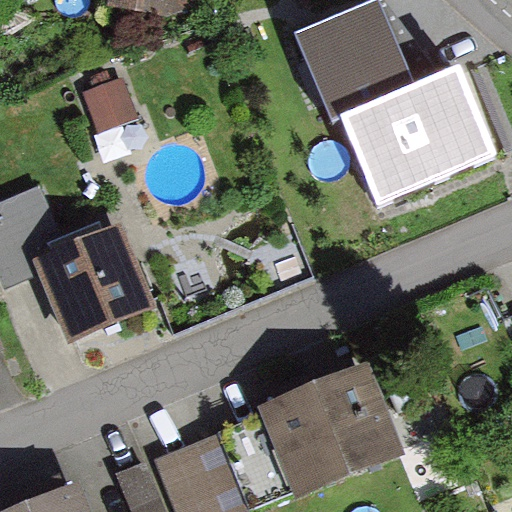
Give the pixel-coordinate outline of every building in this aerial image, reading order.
[(112,0),(113,1),(178,13),(180,0),(112,0)] [(300,44),(335,127),(411,95),(376,13),(300,44)] [(115,85),(79,92),(87,128),(122,121),(115,85)] [(350,133),(381,206),(487,161),(457,88),(350,133)] [(34,196),(0,209),(0,278),(1,281),(37,266),(67,339),(153,304),(121,225),(56,251),(34,196)] [(178,511),(231,511),(388,452),(360,380),(158,458),(178,511)] [(0,511),(150,511),(130,460),(0,511)]
